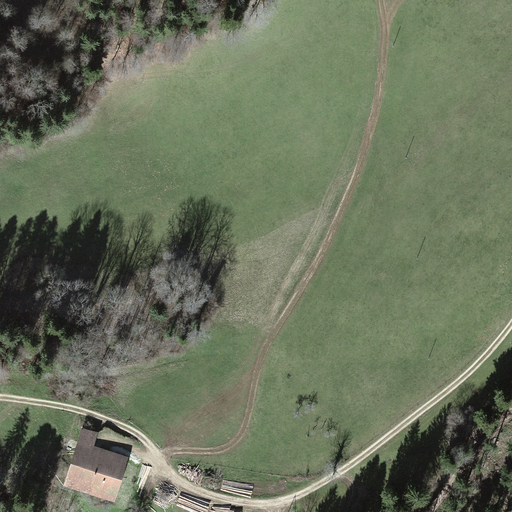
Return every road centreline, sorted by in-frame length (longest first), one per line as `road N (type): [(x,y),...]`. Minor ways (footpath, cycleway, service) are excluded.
road 1 (track): [(156,459),(228,452),(243,434),(259,364),(321,258),(369,141),(387,0)]
road 2 (track): [(346,511),(351,483),(343,478),(332,476),(275,506),(241,508),(181,488),(146,448),(106,420),(0,400)]
road 3 (track): [(332,476),(473,370),(511,322)]
